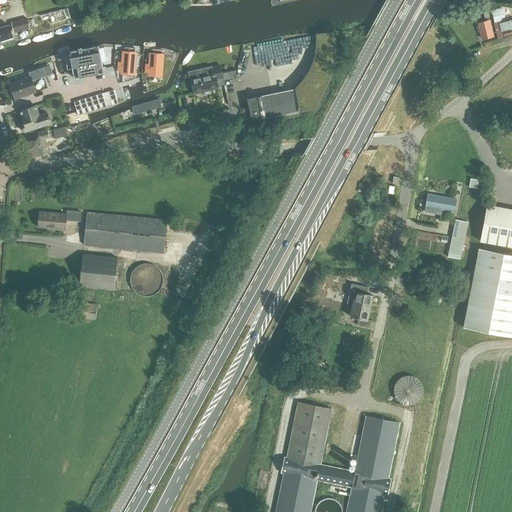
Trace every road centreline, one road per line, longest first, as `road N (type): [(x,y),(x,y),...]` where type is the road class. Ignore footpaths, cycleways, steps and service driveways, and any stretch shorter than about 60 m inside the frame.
road 1 (unclassified): [(116,511),(397,0)]
road 2 (primary): [(414,0),(134,511)]
road 3 (primary): [(160,511),(433,0)]
road 4 (tertiary): [(0,172),(155,139),(302,148),(410,138),(511,54)]
road 5 (track): [(268,511),(294,391),(403,410),(410,419),(390,511)]
road 6 (track): [(433,511),(465,359),(477,346),(511,342)]
